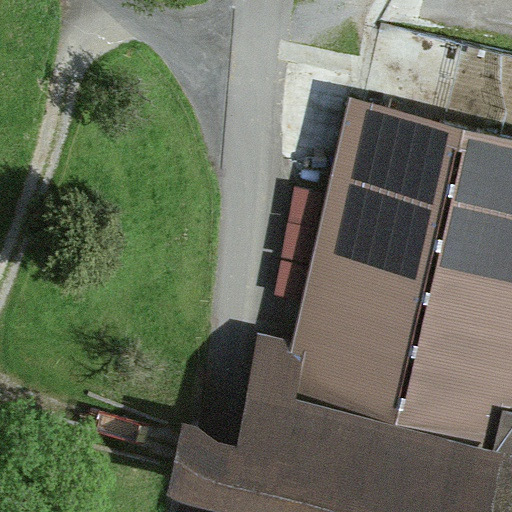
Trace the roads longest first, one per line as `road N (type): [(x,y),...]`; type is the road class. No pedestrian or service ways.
road 1 (unclassified): [(194,511),(214,405),(249,0)]
road 2 (track): [(76,0),(45,148),(0,277)]
road 3 (track): [(0,386),(172,445)]
road 4 (track): [(243,67),(204,59),(128,0)]
